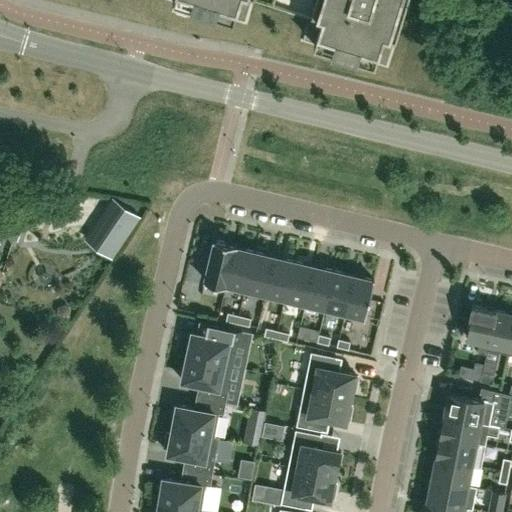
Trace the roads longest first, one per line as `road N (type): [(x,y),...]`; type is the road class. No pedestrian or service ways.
road 1 (residential): [(435,248),(213,191),(190,199),(159,309),(120,511)]
road 2 (residential): [(132,71),(511,164)]
road 3 (residential): [(435,248),(381,511)]
road 4 (residential): [(132,71),(102,133),(0,116)]
